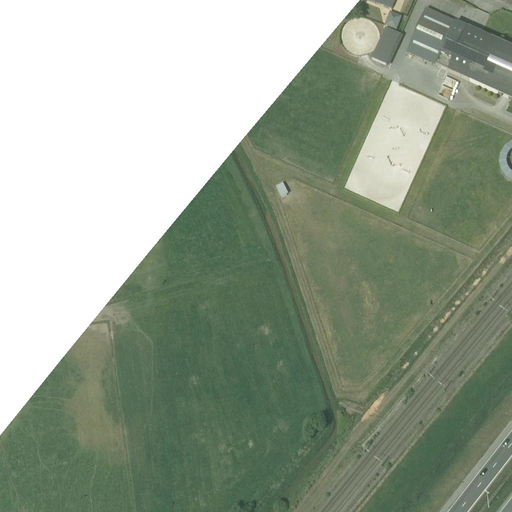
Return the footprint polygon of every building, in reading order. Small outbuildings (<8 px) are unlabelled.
[(361,0),(360,4),(389,14),(393,0),(361,0)] [(435,0),(427,25),(441,32),(452,0),(435,0)] [(511,18),(477,4),(471,18),(507,34),(511,21),(511,18)] [(449,24),(443,39),(478,52),(484,37),(449,24)] [(380,27),(368,58),(386,66),(398,34),(380,27)] [(511,46),(501,43),(496,57),(510,62),(511,57),(511,46)] [(440,77),(437,85),(436,85),(433,93),(445,97),(450,80),(440,77)] [(277,197),(284,193),(279,182),(272,186),(277,197)]
